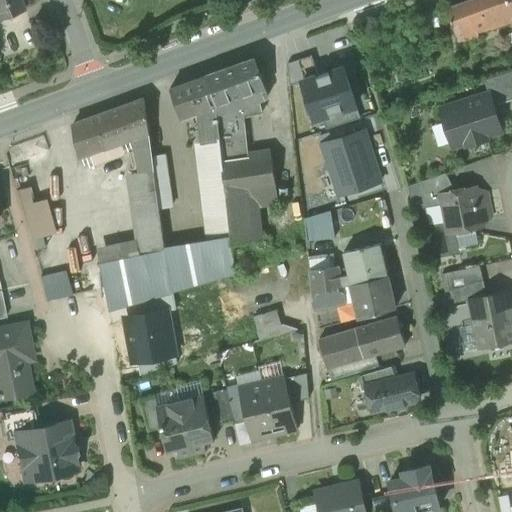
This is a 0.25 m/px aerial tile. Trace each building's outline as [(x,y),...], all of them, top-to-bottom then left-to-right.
[(0,0),(0,18),(24,10),(20,0),(0,0)] [(511,0),(471,0),(448,9),(460,47),(480,40),(478,34),(511,23),(511,0)] [(312,56),(288,64),(290,86),(302,82),(318,76),(312,56)] [(255,58),(207,75),(218,106),(215,107),(219,138),(245,135),(244,117),(259,114),(257,103),(266,100),(267,98),(268,96),(255,58)] [(314,120),(322,117),(356,106),(344,68),(318,76),(302,82),(307,97),(303,98),(308,114),(312,113),(314,120)] [(511,70),(484,79),(489,94),(490,94),(494,106),(511,100),(511,70)] [(207,75),(170,88),(181,120),(197,114),(201,144),(219,141),(219,138),(215,107),(218,106),(207,75)] [(489,94),(441,110),(453,146),(466,141),(468,145),(486,139),(485,135),(502,130),(494,106),(490,94),(489,94)] [(144,98),(108,111),(120,144),(135,139),(138,151),(152,147),(145,100),(144,98)] [(360,118),(356,106),(322,117),(326,130),(360,118)] [(108,111),(74,123),(80,158),(120,144),(108,111)] [(343,194),(381,182),(364,130),(322,144),(330,168),(334,167),(343,194)] [(245,135),(219,138),(219,141),(220,147),(221,162),(248,158),(245,135)] [(138,151),(130,153),(137,186),(156,182),(153,157),(152,147),(138,151)] [(220,147),(195,150),(207,242),(231,238),(227,209),(225,194),(221,162),(220,147)] [(248,158),(221,162),(225,194),(276,187),(271,154),(248,158)] [(166,156),(153,157),(156,182),(160,207),(173,205),(166,156)] [(156,182),(137,186),(147,216),(160,212),(160,207),(156,182)] [(46,247),(29,186),(15,190),(32,250),(46,247)] [(276,187),(225,194),(227,209),(253,206),(253,207),(279,204),(276,187)] [(474,187),(454,191),(455,193),(442,195),(450,233),(482,226),(474,187)] [(489,195),(474,187),(482,226),(492,215),(489,195)] [(253,206),(227,209),(231,238),(232,244),(257,241),(253,207),(253,206)] [(331,211),(304,218),(307,241),(335,238),(331,211)] [(165,249),(160,212),(147,216),(150,239),(152,252),(165,249)] [(165,249),(171,292),(235,273),(232,244),(231,238),(207,242),(165,249)] [(100,263),(152,252),(150,239),(96,251),(99,263),(100,263)] [(381,244),(343,253),(351,285),(388,276),(381,244)] [(171,292),(165,249),(152,252),(100,263),(109,311),(171,293),(171,292)] [(308,258),(310,270),(334,267),(333,254),(308,258)] [(334,267),(310,270),(313,294),(344,286),(339,266),(334,267)] [(480,266),(446,273),(450,291),(483,281),(480,266)] [(65,272),(40,277),(47,301),(71,295),(65,272)] [(388,276),(351,285),(355,302),(359,319),(396,308),(388,276)] [(483,281),(450,291),(452,303),(470,300),(470,298),(486,295),(483,281)] [(344,286),(313,294),(314,311),(355,302),(351,285),(344,286)] [(486,295),(470,298),(470,300),(480,348),(490,346),(495,349),(501,348),(504,343),(511,341),(511,315),(507,291),(486,295)] [(277,310),(254,317),(258,332),(281,325),(277,310)] [(397,316),(357,328),(365,357),(376,354),(406,345),(397,316)] [(24,323),(0,328),(0,396),(30,390),(24,361),(22,349),(29,347),(24,323)] [(357,328),(319,339),(327,369),(365,357),(357,328)] [(29,347),(22,349),(24,361),(32,359),(29,347)] [(365,357),(327,369),(331,381),(379,367),(376,354),(365,357)] [(394,366),(360,376),(363,388),(367,387),(366,386),(397,378),(394,366)] [(307,373),(285,378),(291,402),(309,399),(307,373)] [(397,378),(366,386),(367,387),(368,394),(365,399),(368,407),(373,411),(419,399),(413,374),(397,378)] [(285,378),(285,377),(262,383),(275,435),(298,429),(291,402),(285,378)] [(262,383),(239,388),(241,398),(247,421),(251,441),(275,435),(262,383)] [(227,389),(213,393),(220,424),(234,421),(234,420),(229,401),(230,401),(227,389)] [(204,395),(180,401),(193,455),(207,452),(204,443),(215,440),(204,395)] [(154,397),(141,400),(148,431),(161,428),(156,407),(154,397)] [(230,401),(229,401),(234,420),(234,421),(234,424),(247,421),(241,398),(230,401)] [(180,401),(156,407),(161,428),(167,452),(177,450),(179,458),(193,455),(180,401)] [(34,404),(0,411),(6,441),(15,439),(13,432),(39,427),(34,404)] [(39,427),(13,432),(15,439),(23,481),(77,470),(75,456),(77,456),(80,452),(78,447),(75,445),(73,446),(68,422),(39,427)] [(430,464),(403,471),(404,477),(390,480),(393,493),(397,511),(419,511),(440,507),(430,464)] [(363,511),(356,482),(318,492),(321,503),(317,504),(317,510),(317,511),(363,511)] [(397,511),(393,493),(373,498),(376,511),(397,511)]
